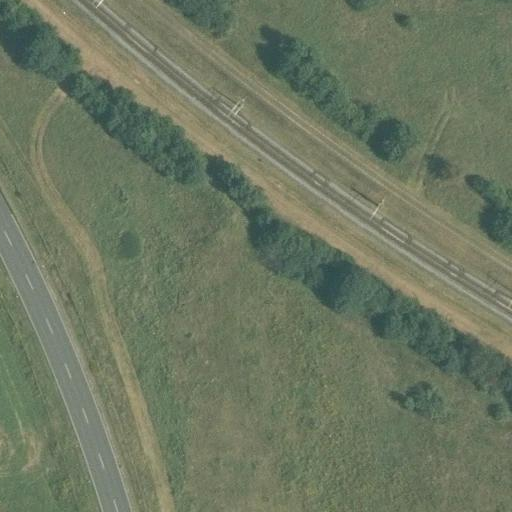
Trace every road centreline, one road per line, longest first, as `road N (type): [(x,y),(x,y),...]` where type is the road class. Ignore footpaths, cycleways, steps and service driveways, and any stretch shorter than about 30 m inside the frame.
road 1 (track): [(511,265),(328,143),(150,0)]
road 2 (primary): [(116,511),(67,373),(0,227)]
